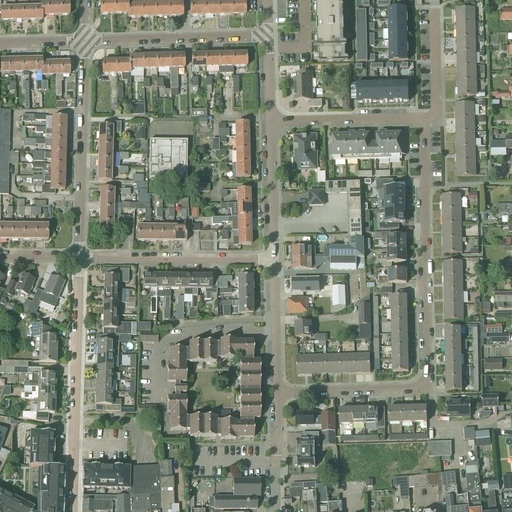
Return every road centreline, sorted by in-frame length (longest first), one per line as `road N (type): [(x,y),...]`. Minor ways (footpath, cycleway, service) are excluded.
road 1 (residential): [(276,394),(417,389),(427,379),(422,118)]
road 2 (residential): [(72,511),(78,259)]
road 3 (residential): [(78,259),(83,41)]
road 4 (residential): [(271,259),(78,259)]
road 5 (residential): [(83,41),(266,36)]
road 6 (residential): [(269,121),(422,118)]
road 7 (residential): [(271,259),(269,121)]
road 8 (residential): [(276,394),(271,259)]
road 9 (residential): [(422,118),(437,112),(433,8)]
